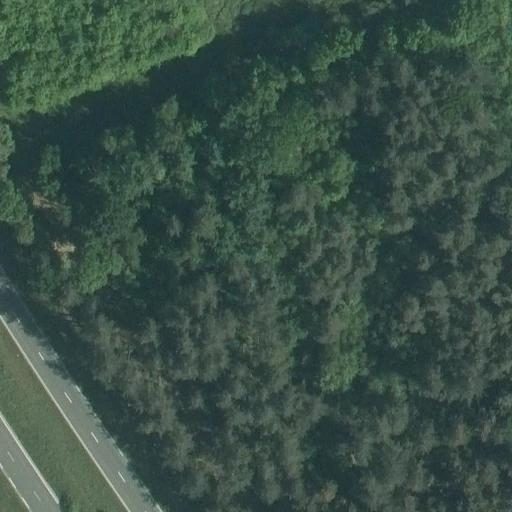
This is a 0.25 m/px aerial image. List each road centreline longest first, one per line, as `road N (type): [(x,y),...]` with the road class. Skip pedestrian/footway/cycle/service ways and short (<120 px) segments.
road 1 (primary): [(155,511),(0,276)]
road 2 (track): [(442,0),(216,78)]
